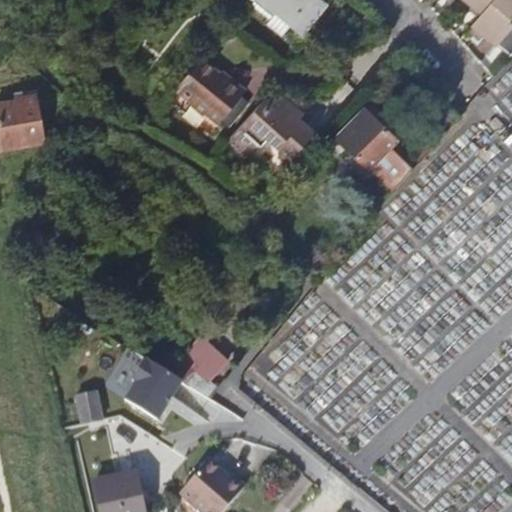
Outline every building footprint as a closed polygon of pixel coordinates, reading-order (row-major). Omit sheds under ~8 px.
[(94,0),(93,1),(109,16),(122,0),(94,0)] [(261,0),(304,34),(326,5),(319,0),(261,0)] [(465,0),(483,14),(494,0),(465,0)] [(511,24),(511,0),(494,0),(483,14),(473,25),(496,44),(511,24)] [(199,60),(175,91),(217,125),(244,92),(232,82),(230,84),(199,60)] [(262,100),(225,142),(240,155),(247,146),(256,152),(265,143),(274,150),(274,157),(284,166),(311,136),(296,123),(282,110),(280,97),(280,96),(262,100)] [(302,117),(280,97),(282,110),(296,123),(302,117)] [(0,104),(0,137),(2,149),(44,142),(36,98),(0,104)] [(396,141),(375,120),(380,115),(370,106),(365,111),(364,110),(333,142),(326,150),(337,161),(345,153),(365,173),(388,196),(407,175),(383,154),(396,141)] [(438,139),(458,116),(447,106),(427,129),(438,139)] [(238,277),(220,303),(237,314),(255,289),(238,277)] [(214,376),(228,361),(201,337),(187,353),(197,361),(214,376)] [(159,422),(183,383),(172,377),(170,375),(146,360),(133,381),(137,384),(126,402),(159,422)] [(196,389),(197,390),(204,380),(180,361),(170,375),(172,377),(196,389)] [(82,425),(102,420),(96,394),(76,398),(82,425)] [(200,511),(224,511),(246,488),(234,478),(232,481),(209,461),(180,494),(200,511)] [(101,511),(143,511),(142,509),(135,473),(95,483),(101,511)]
